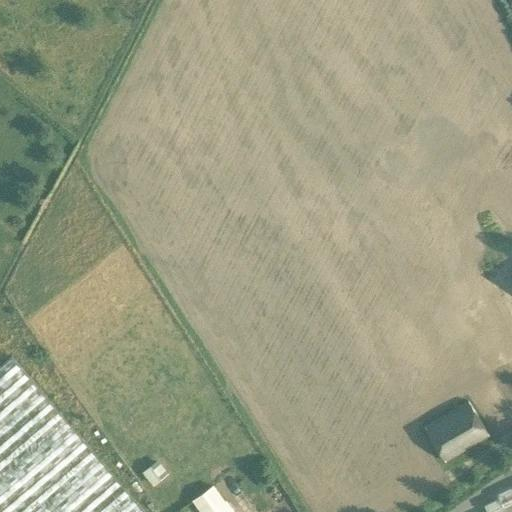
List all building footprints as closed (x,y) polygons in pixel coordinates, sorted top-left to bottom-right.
[(456,136),(457,157),(489,156),(488,134),(456,136)] [(507,247),(511,244),(511,220),(494,183),(479,190),(507,247)] [(483,413),(511,399),(511,323),(501,298),(474,310),(501,370),(470,384),(483,413)] [(0,511),(143,511),(13,357),(0,367),(0,511)] [(444,460),(488,435),(468,401),(425,427),(444,460)] [(224,502),(213,486),(193,500),(201,511),(232,511),(226,501),(224,502)] [(511,511),(511,488),(497,495),(502,506),(490,511),(511,511)]
